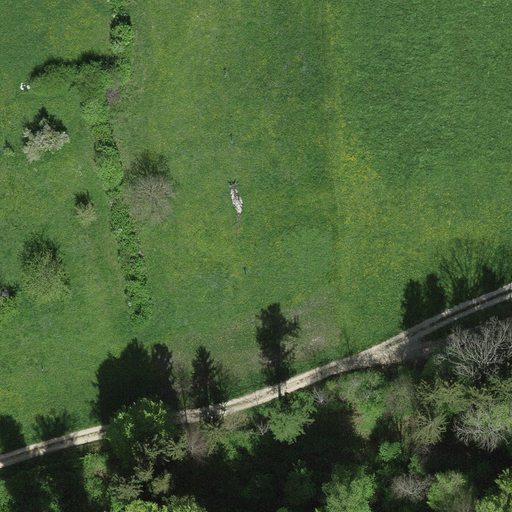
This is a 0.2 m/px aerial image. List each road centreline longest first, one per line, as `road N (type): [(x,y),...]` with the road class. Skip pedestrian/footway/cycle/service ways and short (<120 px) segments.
road 1 (track): [(372,353),(0,470)]
road 2 (track): [(511,291),(372,353)]
